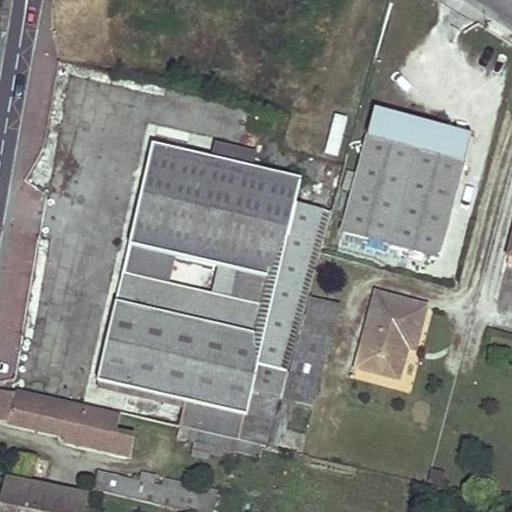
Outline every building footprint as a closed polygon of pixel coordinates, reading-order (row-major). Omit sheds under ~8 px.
[(471,137),(374,111),(342,232),(438,258),(471,137)] [(339,157),(347,121),(336,119),(328,155),(339,157)] [(269,447),(331,215),(297,207),(303,183),(154,148),(100,382),(188,403),(182,427),(269,447)] [(424,325),(429,304),(378,290),(359,367),(404,378),(409,357),(403,350),(405,342),(412,343),(417,324),(424,325)] [(311,295),(302,333),(332,339),(340,302),(311,295)] [(420,345),(424,325),(417,324),(412,343),(420,345)] [(332,339),(302,333),(284,407),(313,414),(332,339)] [(409,357),(412,343),(405,342),(403,350),(409,357)] [(118,418),(0,390),(0,421),(66,437),(65,442),(128,456),(132,438),(113,434),(118,418)] [(238,444),(181,431),(178,441),(235,454),(238,444)] [(35,458),(18,455),(15,471),(32,475),(35,458)] [(138,483),(97,474),(93,490),(192,511),(211,511),(216,492),(163,481),(162,487),(152,484),(154,473),(141,470),(138,483)] [(83,511),(87,496),(6,478),(0,502),(0,511),(83,511)]
